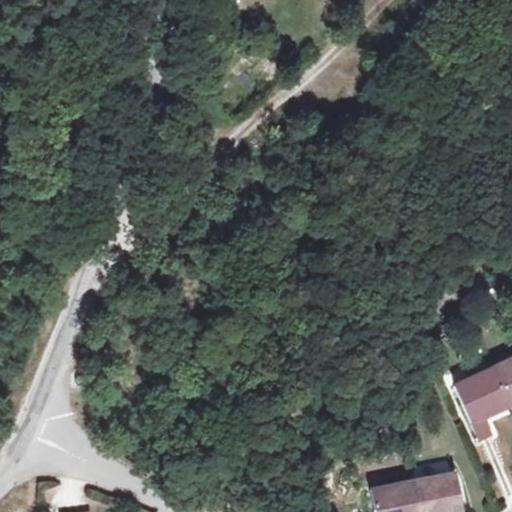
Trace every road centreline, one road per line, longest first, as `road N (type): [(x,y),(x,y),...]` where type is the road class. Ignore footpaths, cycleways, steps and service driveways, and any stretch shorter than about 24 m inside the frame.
road 1 (residential): [(159,0),(151,66),(107,229),(32,429)]
road 2 (track): [(92,271),(162,217),(385,0)]
road 3 (residential): [(32,429),(190,511)]
